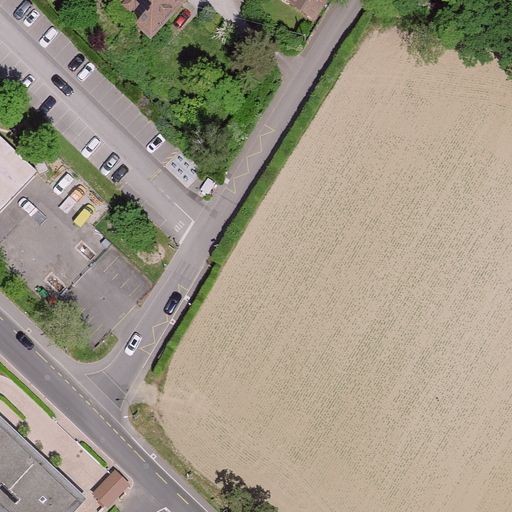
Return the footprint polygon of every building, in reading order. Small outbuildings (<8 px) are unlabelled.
[(185,0),(108,0),(150,39),(186,1),(185,0)] [(320,0),(291,0),(289,4),(315,21),(326,4),(320,0)] [(0,144),(0,215),(36,178),(0,144)] [(72,511),(84,497),(3,425),(0,429),(0,502),(13,511),(20,511),(33,498),(53,511),(72,511)] [(116,476),(97,496),(110,508),(128,488),(116,476)]
